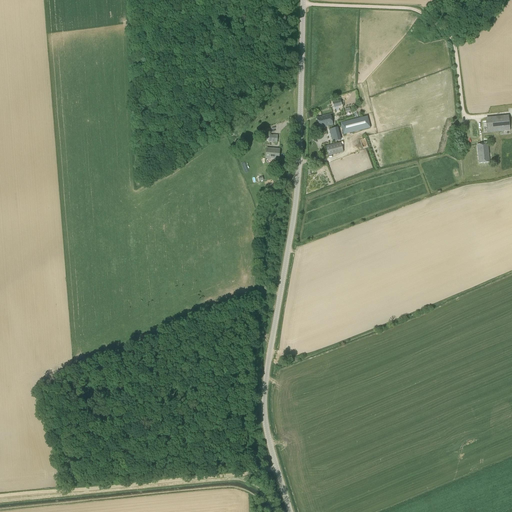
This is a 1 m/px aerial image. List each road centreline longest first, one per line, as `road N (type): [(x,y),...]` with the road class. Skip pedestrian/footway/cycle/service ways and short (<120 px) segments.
road 1 (tertiary): [(290,511),(263,410),(296,186),(302,0)]
road 2 (track): [(234,475),(0,496)]
